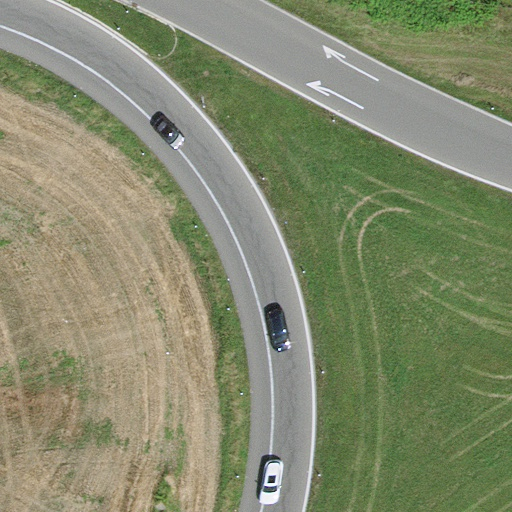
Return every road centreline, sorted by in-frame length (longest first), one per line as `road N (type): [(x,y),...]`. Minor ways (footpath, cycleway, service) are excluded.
road 1 (motorway): [(0,2),(54,23),(145,84),(185,122),(244,210),(288,344),(292,427),(281,511)]
road 2 (primary): [(511,134),(377,80),(221,0)]
